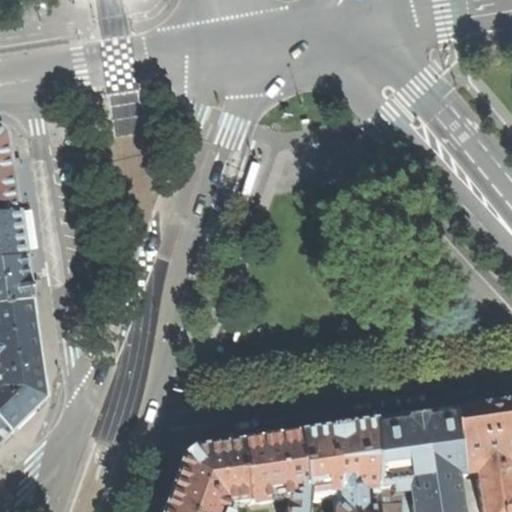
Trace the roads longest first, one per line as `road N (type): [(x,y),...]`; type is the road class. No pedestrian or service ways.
road 1 (secondary): [(146,424),(197,246),(272,41)]
road 2 (secondary): [(221,48),(86,421)]
road 3 (unclassified): [(146,424),(511,371)]
road 4 (unclassified): [(29,80),(86,421)]
road 5 (secondary): [(511,222),(403,103),(364,28)]
road 6 (residential): [(221,48),(29,80)]
road 7 (residential): [(364,28),(511,4)]
road 8 (residential): [(86,421),(0,505)]
